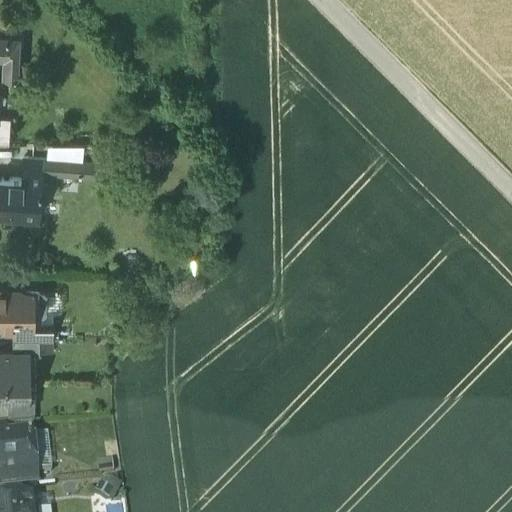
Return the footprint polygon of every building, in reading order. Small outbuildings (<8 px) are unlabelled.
[(0,22),(0,35),(17,37),(18,23),(0,22)] [(0,35),(0,56),(7,57),(5,77),(15,77),(17,37),(0,35)] [(9,118),(0,117),(0,142),(7,143),(9,118)] [(45,158),(81,159),(82,144),(46,143),(45,158)] [(38,158),(22,157),(21,171),(37,172),(38,158)] [(93,163),(38,158),(37,172),(41,173),(92,177),(93,163)] [(20,179),(0,176),(0,213),(37,216),(41,173),(37,172),(21,171),(20,179)] [(31,291),(0,290),(0,328),(12,328),(31,328),(31,326),(31,313),(28,313),(28,293),(31,293),(31,291)] [(52,326),(31,326),(31,328),(12,328),(12,341),(38,341),(52,340),(52,326)] [(38,341),(12,341),(12,353),(25,353),(25,354),(38,354),(38,341)] [(12,353),(0,352),(0,381),(25,381),(25,354),(25,353),(12,353)] [(25,381),(0,381),(0,410),(7,410),(25,410),(25,409),(25,381)] [(25,410),(7,410),(7,424),(33,421),(33,409),(25,409),(25,410)] [(0,437),(0,477),(34,474),(34,473),(30,435),(5,437),(0,437)] [(34,474),(0,477),(0,490),(33,487),(38,486),(36,473),(34,473),(34,474)] [(33,487),(0,490),(0,495),(1,502),(29,499),(29,500),(34,500),(33,487)] [(1,502),(0,502),(0,511),(30,511),(29,500),(29,499),(1,502)]
